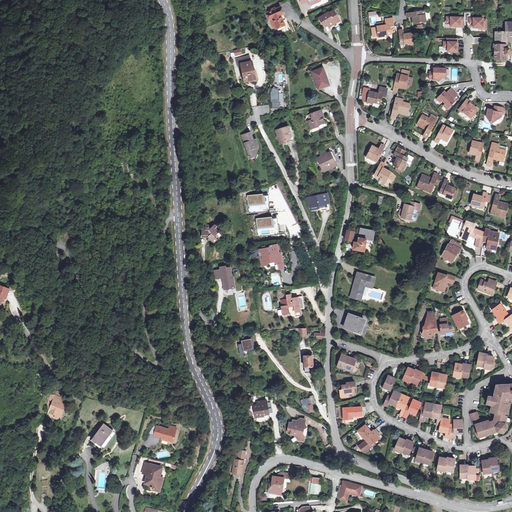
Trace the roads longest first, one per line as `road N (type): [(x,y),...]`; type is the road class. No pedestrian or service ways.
road 1 (secondary): [(184,511),(218,432),(185,338),(162,0)]
road 2 (unclassified): [(328,339),(352,185),(350,112)]
road 3 (tertiary): [(421,496),(278,459),(257,477),(253,511)]
road 4 (unclassified): [(421,496),(337,443),(328,339)]
road 5 (residential): [(511,186),(443,164),(350,112)]
road 6 (residential): [(511,98),(484,95),(466,61),(358,58)]
road 7 (residential): [(468,448),(384,416),(375,388),(393,362)]
